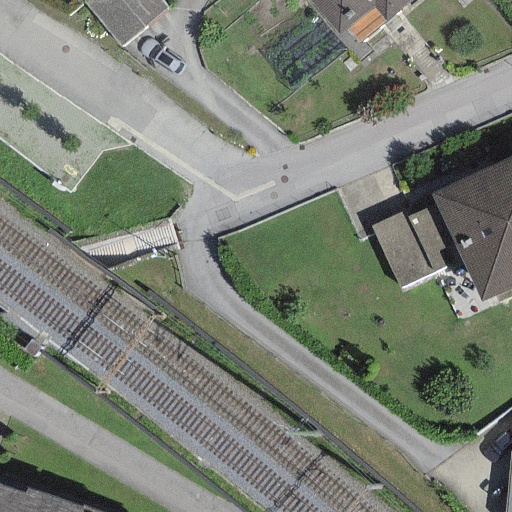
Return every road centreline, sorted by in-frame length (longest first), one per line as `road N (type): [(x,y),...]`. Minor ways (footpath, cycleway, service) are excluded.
road 1 (residential): [(511,80),(240,195),(0,26)]
road 2 (residential): [(199,511),(0,387)]
